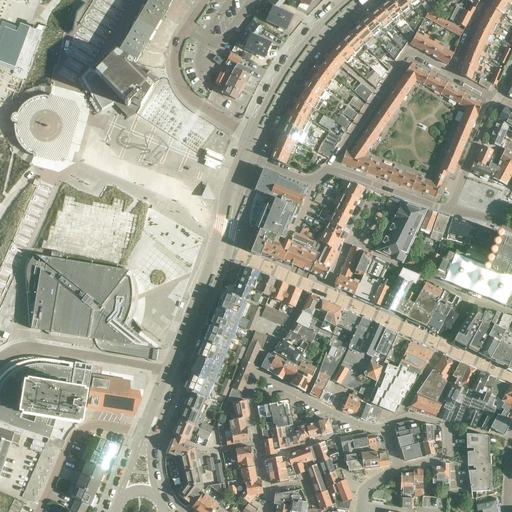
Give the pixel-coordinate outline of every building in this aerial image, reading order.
[(167,7),(171,0),(149,0),(148,4),(163,13),(166,8),(168,9),(169,8),(167,7)] [(282,0),(271,0),(269,2),(273,6),(267,19),(278,25),(278,26),(286,30),(293,15),(277,8),(278,6),(283,1),(284,1),(282,0)] [(387,0),(380,6),(392,20),(398,15),(397,13),(400,11),(391,0),(387,0)] [(407,5),(410,3),(407,0),(391,0),(400,11),(401,13),(408,7),(407,5)] [(441,3),(440,0),(429,8),(430,8),(429,11),(433,13),(444,6),(441,3)] [(510,5),(509,4),(502,0),(493,0),(490,6),(502,14),(505,11),(506,12),(510,5)] [(426,11),(430,8),(429,8),(428,6),(425,2),(421,4),(426,11)] [(138,21),(154,31),(160,20),(162,21),(160,19),(163,13),(148,4),(138,21)] [(470,16),(475,8),(474,7),(472,4),(467,12),(464,10),(456,6),(449,19),(457,23),(465,27),(470,16)] [(390,18),(392,20),(380,6),(371,14),(382,28),(389,23),(387,21),(390,18)] [(504,15),(502,14),(490,6),(484,18),(496,25),(497,24),(499,21),(501,22),(504,15)] [(436,23),(439,17),(428,11),(425,17),(436,23)] [(382,29),(382,28),(371,14),(369,12),(365,15),(367,17),(361,22),(373,36),(379,31),(378,29),(380,27),(382,29)] [(411,24),(414,29),(419,21),(415,17),(411,24)] [(447,29),(450,23),(439,17),(436,23),(447,29)] [(478,29),(491,35),(493,31),(495,32),(499,25),(497,24),(496,25),(484,18),(478,29)] [(27,84),(45,28),(16,19),(12,31),(7,30),(0,51),(0,57),(19,64),(13,79),(27,84)] [(373,37),(373,36),(361,22),(359,20),(355,23),(357,26),(351,32),(362,43),(364,45),(370,39),(368,38),(371,35),(373,37)] [(148,41),(154,31),(138,21),(128,37),(144,47),(147,41),(149,42),(148,41)] [(247,31),(237,44),(258,54),(258,55),(266,59),(273,44),(258,37),(259,34),(263,29),(264,29),(254,22),(247,31)] [(463,31),(450,23),(447,29),(461,36),(463,31)] [(408,42),(413,32),(407,25),(399,31),(408,42)] [(473,40),(486,46),(488,42),(490,43),(493,36),(491,35),(478,29),(473,40)] [(421,50),(427,39),(428,37),(424,34),(422,36),(417,33),(418,31),(418,30),(410,44),(421,50)] [(359,46),(362,43),(351,32),(342,41),(355,53),(361,48),(359,46)] [(397,32),(391,39),(401,50),(406,43),(397,32)] [(130,60),(135,63),(141,53),(142,54),(142,53),(140,52),(144,47),(128,37),(124,44),(120,42),(118,41),(115,48),(114,48),(114,49),(115,49),(115,50),(117,52),(125,58),(130,60)] [(433,42),(427,39),(421,50),(432,56),(438,45),(439,42),(434,40),(433,42)] [(486,46),(473,40),(468,51),(482,57),(483,53),(485,54),(488,48),(486,46)] [(355,54),(355,53),(342,41),(332,51),(344,61),(346,63),(352,57),(350,55),(353,52),(355,54)] [(399,52),(390,41),(384,48),(394,60),(399,52)] [(454,54),(438,45),(432,56),(447,65),(454,54)] [(506,48),(503,55),(508,57),(511,50),(506,48)] [(484,57),(482,57),(468,51),(463,63),(478,68),(479,64),(481,65),(484,57)] [(125,58),(117,52),(96,72),(90,69),(84,75),(83,76),(87,81),(112,105),(115,103),(129,118),(137,113),(147,97),(153,87),(152,86),(156,83),(160,81),(149,71),(143,77),(132,67),(135,64),(134,64),(135,63),(130,60),(125,58)] [(243,52),(241,57),(249,61),(251,57),(250,55),(243,52)] [(223,82),(227,83),(228,80),(243,88),(249,75),(247,74),(250,69),(238,64),(241,59),(230,53),(227,59),(237,64),(230,77),(220,72),(215,83),(221,86),(223,82)] [(332,76),(334,78),(340,71),(338,70),(341,66),(328,56),(326,54),(323,58),(325,60),(320,66),(332,76)] [(60,55),(54,81),(67,84),(73,58),(60,55)] [(223,61),(216,55),(212,60),(214,62),(219,65),(223,61)] [(508,57),(503,55),(500,62),(505,64),(508,57)] [(373,70),(382,79),(382,78),(386,71),(374,60),(370,67),(373,70)] [(476,72),(478,68),(463,63),(460,74),(470,80),(474,71),(476,72)] [(417,77),(421,69),(411,64),(407,70),(417,77)] [(330,80),(332,76),(320,66),(317,65),(314,69),(317,70),(312,77),(325,86),(325,87),(327,88),(332,81),(330,80)] [(497,68),(494,75),(499,77),(502,70),(497,68)] [(421,69),(417,77),(415,80),(425,86),(431,75),(421,69)] [(382,79),(373,70),(365,78),(376,88),(377,87),(376,85),(380,81),(381,80),(382,79)] [(411,87),(415,80),(417,77),(407,70),(401,80),(411,87)] [(441,81),(431,75),(425,86),(435,91),(441,81)] [(499,77),(494,75),(491,83),(496,85),(499,77)] [(323,90),(325,87),(325,86),(312,77),(305,88),(321,98),(325,91),(323,90)] [(488,89),(491,83),(489,83),(490,82),(480,78),(478,84),(488,89)] [(236,100),(243,88),(228,80),(227,83),(222,93),(236,100)] [(411,87),(401,80),(394,89),(405,96),(411,87)] [(445,97),(451,86),(441,81),(435,91),(445,97)] [(372,93),(360,83),(353,93),(366,102),(367,101),(367,100),(370,94),(372,94),(372,93)] [(455,102),(461,92),(451,86),(445,97),(455,102)] [(295,98),(314,109),(318,102),(316,101),(318,97),(321,99),(321,98),(305,88),(298,99),(296,98),(295,98)] [(398,106),(405,96),(394,89),(388,99),(398,106)] [(465,108),(471,97),(461,92),(455,102),(465,108)] [(14,134),(17,139),(19,143),(22,147),(25,151),(34,140),(43,106),(40,95),(37,95),(31,97),(29,99),(26,101),(23,103),(19,108),(18,111),(17,113),(15,112),(12,115),(10,120),(12,123),(14,123),(14,128),(14,134)] [(353,97),(349,103),(359,110),(363,104),(353,97)] [(481,103),(471,97),(465,108),(464,112),(476,117),(481,103)] [(314,109),(295,98),(293,102),(296,104),(292,111),(289,109),(289,110),(308,120),(312,113),(310,111),(312,108),(314,109)] [(392,116),(398,106),(388,99),(381,108),(392,116)] [(347,106),(342,113),(352,120),(357,114),(347,106)] [(511,110),(505,106),(498,119),(509,126),(511,127),(511,110)] [(392,116),(381,108),(375,118),(385,125),(392,116)] [(308,120),(289,110),(287,114),(290,115),(286,123),(303,131),(306,124),(304,123),(306,119),(308,120)] [(476,117),(464,112),(459,123),(471,128),(476,117)] [(334,121),(324,115),(319,123),(329,130),(334,121)] [(340,115),(336,122),(346,129),(351,123),(340,115)] [(385,125),(375,118),(368,128),(379,135),(385,125)] [(505,148),(502,155),(508,143),(509,141),(503,139),(509,126),(498,119),(487,141),(505,148)] [(280,135),(297,142),(301,135),(298,134),(300,130),(302,132),(303,131),(286,123),(280,135)] [(471,128),(459,123),(455,133),(467,138),(471,128)] [(379,135),(368,128),(362,137),(372,144),(379,135)] [(338,141),(339,142),(341,140),(340,139),(329,133),(323,142),(334,148),(338,141)] [(467,138),(455,133),(450,144),(462,149),(467,138)] [(275,146),(292,154),(296,146),(293,145),(295,142),(297,143),(297,142),(280,135),(275,146)] [(314,137),(312,142),(320,146),(322,147),(324,143),(323,142),(322,142),(323,142),(314,137)] [(356,146),(366,153),(372,144),(362,137),(356,146)] [(322,147),(318,153),(328,159),(332,151),(333,151),(335,149),(324,143),(322,147)] [(496,167),(511,175),(511,172),(511,144),(508,143),(502,155),(497,166),(496,167)] [(445,157),(457,162),(462,149),(450,144),(445,157)] [(482,145),(476,161),(484,165),(484,166),(486,166),(488,162),(487,162),(493,150),(482,145)] [(292,154),(275,146),(270,158),(287,165),(290,158),(288,157),(290,153),(292,154)] [(351,153),(359,155),(364,157),(366,153),(356,146),(351,153)] [(341,163),(355,168),(359,155),(351,153),(346,151),(341,163)] [(373,160),(364,157),(359,155),(355,168),(368,173),(373,160)] [(452,174),(457,162),(445,157),(440,169),(446,172),(452,174)] [(386,165),(373,160),(368,173),(381,178),(386,165)] [(484,165),(476,161),(474,160),(469,171),(480,175),(484,166),(484,165)] [(506,184),(511,175),(496,167),(497,166),(488,162),(486,166),(495,171),(491,177),(506,184)] [(395,183),(399,170),(386,165),(381,178),(395,183)] [(490,180),(491,177),(495,171),(486,166),(484,166),(480,175),(490,180)] [(443,179),(446,172),(440,169),(437,174),(434,183),(426,180),(422,192),(435,197),(443,179)] [(408,187),(413,175),(399,170),(395,183),(408,187)] [(426,180),(413,175),(408,187),(422,192),(426,180)] [(308,187),(284,177),(281,184),(276,182),(270,196),(266,204),(256,229),(259,230),(260,229),(262,230),(269,233),(276,236),(277,233),(284,236),(292,215),(293,215),(296,207),(300,209),(308,187)] [(344,191),(364,202),(367,195),(364,194),(367,189),(349,182),(343,180),(341,183),(347,186),(344,191)] [(212,198),(213,195),(209,186),(207,185),(204,196),(212,198)] [(337,196),(335,199),(359,212),(364,202),(344,191),(341,198),(337,196)] [(359,212),(335,199),(333,203),(337,205),(334,211),(354,221),(359,212)] [(415,236),(418,228),(427,210),(403,202),(385,235),(382,234),(375,247),(375,248),(375,249),(375,250),(376,250),(403,262),(415,236)] [(427,210),(418,228),(427,231),(425,237),(429,239),(438,214),(427,210)] [(354,221),(334,211),(331,217),(327,215),(325,219),(349,231),(354,221)] [(449,218),(438,214),(429,239),(440,242),(443,235),(449,218)] [(472,236),(476,225),(451,218),(447,235),(470,241),(472,236)] [(339,238),(341,239),(343,236),(346,237),(349,231),(325,219),(323,223),(327,225),(324,231),(339,238)] [(494,232),(476,225),(472,236),(476,237),(475,239),(486,243),(486,242),(490,243),(494,232)] [(257,237),(252,248),(250,252),(260,256),(262,252),(269,233),(262,230),(260,229),(259,230),(256,229),(253,236),(257,237)] [(342,239),(341,239),(339,238),(324,231),(319,241),(324,244),(336,250),(342,239)] [(290,243),(303,248),(308,238),(294,232),(290,243)] [(511,307),(511,237),(508,236),(505,235),(503,235),(501,234),(501,233),(500,232),(499,232),(498,233),(497,233),(490,250),(487,260),(485,263),(456,251),(454,254),(448,251),(445,259),(442,258),(438,265),(433,276),(442,279),(442,280),(470,290),(468,294),(478,297),(479,294),(511,308),(511,307)] [(272,256),(280,237),(276,236),(269,233),(262,252),(272,256)] [(280,237),(272,256),(283,261),(289,244),(279,240),(280,237)] [(296,266),(310,272),(319,254),(311,251),(315,241),(308,238),(296,266)] [(490,250),(470,242),(466,252),(487,260),(490,250)] [(296,266),(303,248),(290,243),(289,244),(283,261),(296,266)] [(336,250),(324,244),(319,254),(310,272),(324,279),(339,252),(336,250)] [(349,280),(360,254),(362,250),(352,245),(334,286),(354,295),(359,284),(349,280)] [(438,265),(442,258),(442,257),(435,254),(424,249),(420,260),(425,262),(426,260),(426,261),(438,265)] [(130,304),(131,302),(131,298),(131,296),(131,294),(131,292),(131,289),(131,287),(130,285),(130,282),(129,278),(124,277),(129,270),(62,259),(63,253),(52,251),(51,257),(47,257),(46,263),(36,261),(33,258),(33,257),(32,258),(30,260),(29,262),(29,263),(28,265),(27,267),(27,269),(26,271),(26,273),(26,275),(26,277),(27,278),(27,280),(27,282),(28,284),(28,292),(35,293),(30,329),(42,331),(50,334),(144,347),(156,349),(123,323),(125,320),(126,318),(127,316),(128,314),(128,311),(129,309),(130,307),(130,304)] [(349,280),(359,284),(358,284),(359,285),(372,256),(364,251),(362,255),(360,254),(349,280)] [(358,284),(359,284),(354,295),(370,302),(374,292),(376,293),(379,287),(380,287),(381,284),(387,287),(389,282),(382,279),(389,264),(372,256),(359,285),(358,284)] [(425,262),(420,260),(409,256),(406,264),(421,270),(425,262)] [(382,279),(389,282),(392,277),(395,279),(399,269),(389,264),(382,279)] [(242,267),(233,288),(237,291),(249,296),(250,295),(252,295),(254,291),(256,292),(256,291),(263,274),(246,268),(242,267)] [(414,286),(419,276),(402,269),(401,270),(397,279),(392,289),(391,292),(390,291),(382,307),(395,312),(409,283),(414,286)] [(269,297),(276,280),(263,274),(256,291),(269,297)] [(423,278),(419,276),(414,286),(409,283),(395,312),(407,317),(422,288),(419,286),(423,278)] [(397,279),(395,279),(392,277),(389,282),(387,287),(381,284),(380,287),(379,287),(376,293),(374,292),(370,302),(382,307),(390,291),(391,292),(392,289),(397,279)] [(276,280),(269,297),(282,302),(289,285),(276,280)] [(426,326),(443,292),(444,290),(427,281),(425,283),(422,288),(407,317),(426,326)] [(289,285),(282,302),(295,307),(302,291),(289,285)] [(225,292),(219,308),(241,317),(249,296),(237,291),(235,296),(225,292)] [(448,295),(443,292),(426,326),(438,332),(447,315),(450,309),(453,310),(460,299),(455,296),(451,304),(445,300),(448,295)] [(301,311),(294,322),(302,326),(306,328),(309,329),(312,321),(310,321),(320,299),(310,294),(301,311)] [(312,321),(309,329),(316,333),(318,334),(319,332),(331,338),(343,310),(320,299),(310,321),(312,321)] [(255,305),(251,317),(256,319),(259,312),(261,308),(258,307),(255,305)] [(266,318),(270,308),(265,306),(261,316),(266,318)] [(454,340),(467,347),(485,312),(484,312),(486,309),(475,306),(474,306),(472,307),(462,324),(454,340)] [(219,308),(212,325),(234,333),(239,322),(247,325),(246,329),(252,331),(255,323),(249,321),(240,317),(241,317),(219,308)] [(276,311),(270,308),(266,318),(272,321),(276,311)] [(161,323),(164,314),(152,309),(148,317),(161,323)] [(485,312),(467,347),(479,353),(500,313),(486,309),(484,312),(485,312)] [(362,318),(343,310),(331,338),(324,358),(327,359),(340,333),(337,331),(339,327),(345,330),(343,333),(341,339),(336,349),(344,352),(348,343),(350,344),(356,330),(358,327),(362,318)] [(272,321),(277,323),(281,313),(276,311),(272,321)] [(289,316),(281,313),(277,323),(282,325),(289,316)] [(500,313),(479,353),(489,359),(505,330),(498,326),(502,314),(500,313)] [(511,318),(511,316),(502,314),(498,326),(505,330),(511,334),(511,333),(511,324),(510,323),(511,318)] [(371,323),(362,318),(358,327),(356,330),(350,344),(348,349),(358,354),(359,351),(360,349),(355,346),(358,338),(363,340),(371,323)] [(301,337),(306,328),(302,326),(294,322),(289,330),(301,337)] [(385,329),(372,323),(360,349),(359,351),(358,354),(348,349),(341,366),(349,370),(344,378),(348,380),(346,384),(365,373),(370,362),(372,357),(385,329)] [(212,325),(205,341),(227,350),(234,333),(212,325)] [(324,358),(323,360),(330,363),(336,349),(341,339),(343,333),(345,330),(339,327),(337,331),(340,333),(327,359),(324,358)] [(307,328),(306,328),(301,337),(301,338),(312,343),(313,340),(316,333),(309,329),(307,328)] [(382,367),(384,363),(383,361),(395,334),(385,329),(372,357),(370,362),(382,367)] [(296,346),(298,343),(299,342),(301,338),(301,337),(289,330),(284,338),(291,343),(296,346)] [(511,333),(511,334),(505,330),(489,359),(490,359),(508,368),(511,359),(511,333)] [(255,331),(250,343),(256,345),(261,334),(255,331)] [(256,345),(260,347),(262,348),(267,336),(261,334),(256,345)] [(397,335),(386,360),(393,363),(398,366),(411,341),(397,335)] [(283,340),(274,352),(276,354),(287,360),(296,365),(303,353),(306,348),(307,350),(310,345),(312,343),(301,338),(299,342),(298,343),(300,344),(297,349),(283,340)] [(321,344),(313,340),(312,343),(310,345),(319,349),(321,344)] [(205,341),(199,357),(221,366),(227,350),(205,341)] [(414,372),(419,375),(420,375),(434,351),(411,341),(398,366),(397,369),(396,370),(402,372),(405,367),(409,370),(407,372),(413,375),(414,372)] [(260,347),(256,345),(250,343),(248,349),(258,352),(260,347)] [(236,353),(242,356),(245,348),(239,345),(236,353)] [(258,352),(248,349),(246,354),(255,358),(258,352)] [(330,363),(323,360),(318,373),(330,378),(344,352),(336,349),(330,363)] [(239,363),(242,356),(236,353),(233,361),(239,363)] [(255,358),(246,354),(243,360),(253,364),(255,358)] [(269,368),(275,372),(277,369),(280,371),(287,360),(276,354),(274,357),(268,354),(264,361),(261,367),(267,371),(269,368)] [(444,355),(433,371),(442,377),(441,379),(447,381),(445,385),(451,388),(453,384),(450,383),(453,377),(452,376),(459,363),(444,355)] [(199,357),(192,373),(214,382),(221,366),(199,357)] [(231,391),(241,395),(242,392),(253,364),(243,360),(231,391)] [(277,369),(275,372),(273,374),(282,379),(285,374),(293,378),(297,370),(299,367),(296,365),(287,360),(280,371),(277,369)] [(297,370),(312,377),(316,368),(308,364),(307,366),(302,363),(303,362),(299,360),(296,365),(299,367),(297,370)] [(370,362),(365,373),(367,377),(368,377),(376,381),(382,367),(370,362)] [(0,382),(0,427),(62,448),(63,445),(63,444),(65,439),(66,437),(67,435),(67,434),(68,433),(69,432),(69,431),(70,430),(71,429),(72,428),(73,427),(74,426),(75,425),(76,424),(77,424),(78,423),(79,422),(81,421),(83,421),(91,366),(75,363),(74,368),(59,365),(49,364),(44,363),(40,363),(36,364),(32,364),(27,365),(18,368),(10,373),(1,381),(0,382)] [(395,414),(419,375),(414,372),(413,375),(407,372),(409,370),(405,367),(402,372),(396,370),(397,369),(384,363),(382,367),(376,381),(374,387),(369,398),(368,402),(371,404),(382,408),(395,414)] [(459,387),(467,366),(459,363),(452,376),(453,377),(450,383),(453,384),(459,387)] [(332,380),(344,387),(346,384),(348,380),(344,378),(349,370),(341,366),(332,380)] [(465,394),(476,370),(467,366),(459,387),(453,384),(451,388),(442,403),(440,407),(453,411),(456,406),(453,404),(459,391),(464,392),(462,396),(464,397),(466,394),(465,394)] [(305,392),(312,377),(297,370),(293,378),(289,383),(305,392)] [(461,405),(453,423),(463,424),(476,429),(477,426),(485,430),(496,409),(499,411),(501,408),(504,402),(502,401),(503,400),(489,394),(482,391),(489,376),(476,370),(465,394),(466,394),(461,405)] [(442,403),(451,388),(445,385),(447,381),(441,379),(442,377),(433,371),(417,394),(430,398),(442,403)] [(207,399),(214,382),(192,373),(185,390),(191,392),(205,398),(207,399)] [(330,378),(318,373),(317,378),(327,383),(330,378)] [(367,377),(365,373),(346,384),(344,387),(351,390),(352,390),(368,377),(367,377)] [(93,375),(87,408),(99,410),(124,414),(127,405),(130,391),(129,381),(125,380),(93,375)] [(482,391),(489,394),(496,379),(489,376),(482,391)] [(223,386),(229,388),(232,380),(226,378),(223,386)] [(327,383),(317,378),(315,382),(309,394),(319,399),(327,383)] [(505,396),(511,385),(496,379),(489,394),(503,400),(500,399),(502,395),(505,396)] [(500,399),(503,400),(502,401),(504,402),(501,408),(503,409),(502,411),(504,412),(507,410),(511,412),(511,383),(511,384),(511,385),(505,396),(502,395),(500,399)] [(361,387),(358,393),(369,398),(374,387),(371,385),(370,387),(368,391),(361,387)] [(225,396),(229,388),(223,386),(220,394),(225,396)] [(352,390),(351,390),(342,412),(355,417),(361,402),(362,400),(354,397),(356,392),(352,390)] [(241,395),(231,391),(227,401),(233,403),(242,402),(241,395)] [(205,398),(191,392),(185,406),(200,412),(205,398)] [(409,407),(422,412),(430,398),(417,394),(409,407)] [(422,412),(435,417),(440,407),(442,403),(430,398),(422,412)] [(230,416),(230,420),(244,417),(244,418),(249,417),(246,401),(242,402),(233,403),(235,415),(230,416)] [(373,423),(375,419),(367,416),(369,410),(371,406),(361,402),(355,417),(364,421),(373,423)] [(277,403),(269,405),(265,405),(267,418),(272,416),(279,415),(280,415),(280,416),(288,414),(286,406),(284,404),(277,405),(277,403)] [(371,404),(371,406),(369,410),(379,414),(382,408),(371,404)] [(260,419),(267,418),(265,405),(257,407),(260,419)] [(200,412),(185,406),(179,420),(194,426),(200,412)] [(453,411),(440,407),(435,417),(446,421),(449,422),(453,411)] [(367,416),(375,419),(377,420),(379,414),(369,410),(367,416)] [(504,412),(502,411),(500,415),(497,414),(491,427),(496,430),(504,435),(511,421),(511,412),(507,410),(504,412)] [(279,415),(272,416),(272,421),(268,422),(269,428),(270,428),(270,430),(284,428),(284,427),(292,425),(290,416),(288,414),(280,416),(280,415),(279,415)] [(230,430),(231,430),(246,427),(246,426),(246,427),(244,418),(244,417),(230,420),(228,420),(230,430)] [(188,440),(194,426),(179,420),(174,434),(177,435),(186,439),(188,440)] [(318,422),(322,435),(332,433),(329,421),(326,420),(318,422)] [(269,428),(268,422),(265,423),(266,427),(261,428),(263,440),(272,439),(270,430),(270,428),(269,428)] [(310,439),(322,435),(318,422),(306,425),(309,437),(310,439)] [(409,430),(410,433),(412,432),(412,434),(419,433),(418,423),(404,426),(405,431),(409,430)] [(296,432),(299,442),(304,440),(304,438),(309,437),(306,425),(300,427),(299,429),(299,432),(296,432)] [(432,425),(420,425),(422,441),(433,441),(432,425)] [(405,431),(404,426),(395,428),(397,438),(410,435),(410,433),(409,430),(405,431)] [(249,441),(246,427),(231,430),(232,438),(226,439),(227,445),(249,441)] [(207,440),(210,433),(199,428),(196,435),(207,440)] [(284,440),(286,440),(285,437),(284,428),(270,430),(272,439),(273,444),(284,441),(284,440)] [(285,437),(286,440),(284,440),(284,441),(273,444),(274,450),(299,445),(299,442),(296,432),(293,434),(294,435),(290,436),(285,437)] [(13,437),(0,433),(0,475),(10,444),(11,444),(13,437)] [(368,442),(367,436),(366,433),(351,436),(355,454),(361,453),(370,452),(368,442)] [(471,448),(472,451),(473,451),(473,454),(487,453),(486,436),(467,434),(467,448),(471,448)] [(182,455),(195,452),(194,448),(185,444),(184,444),(185,441),(186,439),(177,435),(176,438),(175,440),(174,440),(169,452),(181,457),(182,455)] [(379,467),(388,466),(387,451),(378,452),(374,435),(367,436),(368,442),(370,452),(377,451),(377,452),(379,467)] [(400,448),(401,448),(410,445),(410,446),(413,445),(410,435),(397,438),(400,448)] [(355,454),(351,436),(340,438),(342,447),(344,455),(355,454)] [(92,449),(110,457),(116,445),(97,438),(92,449)] [(274,450),(273,444),(272,439),(263,440),(266,456),(275,454),(274,450)] [(313,446),(317,458),(319,463),(330,459),(338,456),(336,450),(328,454),(324,442),(313,446)] [(423,442),(426,456),(435,453),(432,442),(423,442)] [(45,443),(39,457),(50,456),(54,456),(53,448),(57,449),(57,447),(47,444),(45,443)] [(418,444),(413,445),(410,446),(410,445),(401,448),(404,460),(406,461),(421,457),(418,444)] [(287,456),(289,461),(290,466),(291,466),(297,463),(301,462),(302,464),(317,458),(313,446),(308,448),(308,447),(287,456)] [(238,470),(241,470),(241,469),(254,467),(254,466),(253,467),(252,460),(253,460),(250,447),(229,451),(231,463),(236,462),(238,470)] [(110,457),(92,449),(87,462),(105,469),(110,457)] [(361,459),(363,469),(368,468),(379,467),(377,453),(377,452),(377,451),(370,452),(361,453),(361,459)] [(473,454),(473,451),(472,451),(467,452),(468,466),(473,465),(487,465),(488,465),(490,465),(490,455),(487,455),(487,453),(473,454)] [(182,455),(181,457),(187,484),(179,495),(190,503),(191,502),(194,505),(203,493),(205,490),(201,488),(202,487),(203,487),(200,474),(202,474),(199,459),(197,459),(195,452),(182,455)] [(348,471),(363,469),(361,459),(361,453),(355,454),(344,455),(343,455),(347,466),(348,465),(348,471)] [(215,470),(214,464),(212,457),(206,458),(208,471),(215,470)] [(290,466),(289,461),(282,463),(281,458),(269,460),(267,463),(269,473),(292,468),(291,466),(290,466)] [(316,464),(319,474),(323,472),(324,476),(334,471),(333,468),(330,459),(319,463),(316,464)] [(48,468),(48,462),(36,464),(33,472),(45,469),(48,468)] [(105,469),(87,462),(82,474),(100,481),(105,469)] [(214,464),(215,470),(218,484),(224,483),(221,463),(214,464)] [(320,474),(319,474),(316,464),(307,468),(316,494),(326,490),(320,474)] [(448,464),(441,464),(442,467),(432,467),(432,478),(448,478),(448,464)] [(487,465),(473,465),(473,468),(475,468),(475,470),(469,471),(470,481),(488,478),(488,465),(487,465)] [(241,469),(241,470),(243,481),(240,481),(239,480),(235,481),(236,485),(245,484),(256,481),(254,467),(241,469)] [(296,479),(296,477),(292,468),(269,473),(271,484),(296,479)] [(45,469),(33,472),(30,477),(42,475),(46,475),(45,469)] [(415,487),(415,492),(415,496),(423,496),(423,469),(413,469),(413,474),(413,487),(415,487)] [(76,483),(80,472),(74,470),(71,481),(76,483)] [(329,487),(332,494),(338,492),(335,483),(339,482),(334,471),(324,476),(328,487),(329,487)] [(82,474),(77,485),(95,493),(100,481),(82,474)] [(401,492),(415,492),(415,487),(413,487),(413,474),(401,474),(401,492)] [(42,475),(30,477),(27,484),(39,482),(43,481),(42,475)] [(476,499),(485,497),(485,492),(489,491),(488,478),(470,481),(472,494),(473,500),(473,499),(476,499)] [(260,480),(256,481),(245,484),(247,489),(241,497),(249,503),(256,494),(263,493),(260,480)] [(345,480),(339,482),(335,483),(338,492),(343,502),(349,500),(352,498),(345,480)] [(39,482),(27,484),(25,491),(37,488),(40,488),(39,482)] [(222,483),(209,486),(223,497),(225,494),(222,483)] [(73,505),(85,511),(88,505),(90,505),(95,493),(77,485),(71,498),(76,500),(73,505)] [(275,496),(274,503),(283,505),(291,506),(291,502),(292,496),(292,492),(275,496)] [(338,492),(332,494),(337,509),(347,511),(349,500),(343,502),(338,492)] [(203,493),(194,505),(192,508),(197,511),(213,511),(217,506),(219,505),(203,493)] [(300,498),(292,496),(291,502),(291,506),(289,511),(306,511),(307,505),(307,503),(299,502),(300,498)] [(486,502),(485,497),(476,499),(477,511),(482,510),(482,511),(498,511),(497,499),(486,502)] [(401,498),(401,508),(414,508),(414,498),(401,498)] [(14,499),(12,504),(21,508),(24,503),(14,499)] [(283,505),(274,503),(274,504),(276,504),(275,511),(289,511),(291,506),(283,505)]
